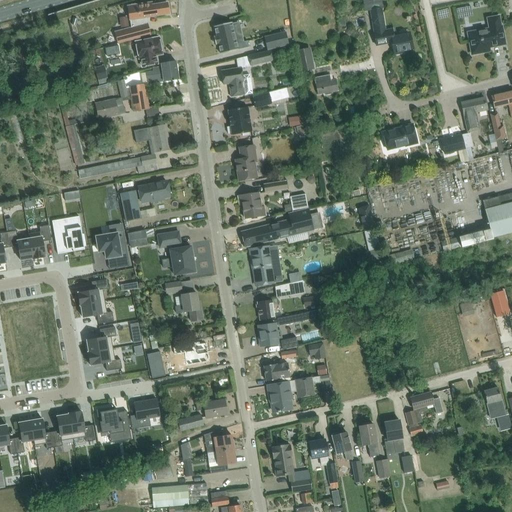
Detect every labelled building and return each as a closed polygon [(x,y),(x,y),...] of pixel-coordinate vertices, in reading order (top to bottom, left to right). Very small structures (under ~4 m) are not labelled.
[(392,43),(394,53),(395,55),(405,53),(405,51),(412,49),(408,31),(396,34),(395,28),(385,30),(382,9),(384,8),(382,0),(362,0),(365,11),(370,10),(376,45),(376,46),(392,43)] [(115,32),(118,43),(150,35),(147,24),(146,18),(169,14),(167,3),(152,5),(152,3),(128,6),(131,28),(115,32)] [(488,28),(468,31),(472,55),(489,51),(489,47),(505,44),(500,15),(486,17),(488,28)] [(217,37),(214,37),(216,44),(219,44),(221,53),(248,47),(247,42),(236,44),(231,23),(214,27),(217,37)] [(285,32),(264,37),(267,49),(288,44),(285,32)] [(135,45),(136,50),(137,51),(139,59),(141,59),(142,67),(158,64),(156,55),(162,54),(159,38),(136,42),(136,43),(135,45)] [(301,71),(313,69),(309,49),(297,51),(301,71)] [(248,56),(236,59),(238,68),(241,68),(251,66),(273,60),(270,51),(248,56)] [(149,84),(179,79),(176,62),(161,64),(161,66),(153,68),(154,72),(147,73),(149,84)] [(108,79),(104,65),(95,68),(100,85),(107,83),(107,79),(108,79)] [(231,69),(221,71),(223,85),(229,84),(231,97),(241,96),(244,95),(253,94),(249,74),(242,76),(241,68),(238,68),(231,69)] [(318,94),(324,93),(326,95),(331,94),(332,92),(338,90),(335,80),(330,81),(329,75),(315,78),(318,94)] [(95,104),(96,110),(98,119),(119,115),(119,114),(125,113),(122,101),(131,99),(129,87),(126,87),(124,79),(117,81),(121,98),(95,104)] [(144,84),(129,87),(131,99),(133,112),(145,110),(147,117),(159,115),(158,108),(148,109),(144,84)] [(277,89),(279,99),(296,94),(294,84),(277,89)] [(511,118),(511,91),(491,96),(494,109),(508,105),(511,119),(511,118)] [(272,103),(269,93),(252,98),(255,108),(272,104),(272,103)] [(58,96),(51,98),(53,104),(59,103),(58,97),(58,96)] [(484,98),(461,103),(464,115),(467,131),(475,130),(471,113),(487,110),(484,98)] [(228,110),(229,119),(230,125),(230,127),(227,127),(228,134),(231,133),(232,135),(241,134),(242,134),(242,136),(249,135),(248,133),(251,133),(248,107),(228,110)] [(501,126),(498,113),(490,115),(495,134),(497,142),(499,152),(503,151),(501,139),(506,138),(503,125),(501,126)] [(303,116),(296,117),(297,126),(305,125),(303,116)] [(383,133),(385,143),(387,149),(405,145),(405,146),(417,143),(413,124),(401,127),(401,129),(383,133)] [(171,149),(168,137),(166,125),(149,128),(134,131),(136,143),(148,141),(151,155),(155,155),(154,153),(161,151),(171,149)] [(470,133),(462,135),(465,149),(468,160),(474,159),(471,147),(473,147),(470,133)] [(495,134),(488,136),(490,143),(497,142),(495,134)] [(462,135),(441,140),(445,154),(458,151),(465,149),(462,135)] [(241,159),(238,160),(236,160),(239,181),(257,178),(255,162),(257,162),(254,145),(239,148),(241,159)] [(158,170),(158,168),(155,155),(145,157),(141,158),(131,160),(130,159),(78,170),(80,178),(137,167),(139,174),(158,170)] [(434,162),(426,164),(428,172),(436,169),(434,162)] [(264,184),(265,192),(288,189),(286,180),(264,184)] [(138,187),(142,203),(170,196),(166,181),(138,187)] [(120,194),(126,221),(141,218),(135,191),(120,194)] [(511,192),(482,201),(490,230),(483,232),(483,231),(459,237),(461,248),(511,234),(511,192)] [(241,196),(245,219),(266,215),(265,206),(261,206),(259,193),(241,196)] [(305,194),(290,197),(292,210),(308,208),(305,194)] [(366,231),(376,228),(370,205),(368,206),(368,205),(359,207),(360,208),(358,208),(364,231),(366,231)] [(251,230),(241,232),(245,247),(255,245),(314,230),(312,222),(309,209),(308,209),(289,214),(290,220),(251,230)] [(65,219),(52,222),(55,237),(56,237),(58,250),(67,249),(67,250),(73,249),(73,251),(84,249),(84,247),(86,247),(84,235),(82,235),(80,224),(66,226),(65,219)] [(40,232),(28,234),(29,237),(29,236),(33,259),(32,259),(45,257),(43,242),(51,241),(48,225),(39,227),(40,232)] [(117,233),(96,237),(97,245),(98,250),(99,252),(105,251),(106,259),(107,258),(114,257),(116,268),(129,266),(123,230),(116,231),(117,233)] [(16,231),(7,233),(10,248),(18,246),(20,261),(32,259),(33,259),(29,236),(29,237),(17,238),(16,231)] [(173,266),(174,275),(195,272),(191,247),(179,248),(178,245),(181,244),(179,232),(158,235),(160,249),(171,247),(171,248),(169,249),(171,258),(162,260),(163,268),(173,266)] [(1,239),(0,239),(0,265),(1,266),(0,264),(6,263),(3,249),(10,248),(7,233),(0,234),(1,239)] [(294,243),(284,246),(288,265),(324,256),(322,247),(309,251),(306,239),(294,242),(294,243)] [(260,248),(250,250),(256,286),(265,284),(274,283),(282,281),(277,246),(268,247),(260,248)] [(379,249),(370,252),(372,262),(382,259),(379,249)] [(385,259),(377,262),(378,266),(382,265),(383,269),(387,267),(385,259)] [(302,275),(320,270),(318,262),(300,267),(302,275)] [(387,269),(378,271),(380,282),(389,280),(387,269)] [(93,291),(78,293),(80,306),(81,306),(80,305),(105,301),(103,289),(108,289),(106,280),(91,282),(93,291)] [(305,293),(303,282),(303,280),(275,287),(277,297),(282,296),(305,293)] [(166,293),(182,291),(180,283),(165,285),(166,293)] [(198,307),(196,293),(181,295),(181,296),(175,297),(176,306),(175,307),(176,312),(189,310),(191,321),(203,319),(201,307),(198,307)] [(303,298),(304,307),(317,305),(315,296),(303,298)] [(105,301),(80,305),(81,306),(83,318),(97,315),(98,324),(114,321),(112,312),(107,313),(105,301)] [(272,301),(258,303),(260,320),(274,318),(272,301)] [(349,304),(343,305),(344,312),(351,310),(349,304)] [(279,325),(323,316),(323,319),(332,317),(330,309),(321,311),(321,310),(278,319),(278,320),(269,322),(269,325),(258,326),(261,346),(278,344),(278,343),(277,338),(281,338),(280,330),(276,331),(275,325),(279,324),(279,325)] [(138,323),(130,325),(133,343),(141,342),(138,323)] [(101,338),(87,341),(89,352),(89,353),(113,349),(111,337),(116,336),(115,327),(100,330),(101,338)] [(341,327),(330,329),(332,338),(342,335),(341,327)] [(155,335),(149,336),(152,349),(158,348),(155,335)] [(298,346),(296,337),(280,341),(283,350),(298,346)] [(201,340),(174,346),(176,354),(185,352),(187,364),(211,361),(208,342),(201,343),(201,340)] [(323,344),(308,346),(310,355),(315,354),(316,359),(325,358),(323,344)] [(89,352),(88,352),(90,365),(105,363),(107,371),(122,369),(120,359),(115,360),(113,349),(89,353),(89,352)] [(287,363),(264,366),(266,381),(289,377),(287,363)] [(325,365),(316,366),(318,376),(319,376),(326,375),(325,365)] [(295,379),(267,384),(269,396),(271,395),(273,412),(278,412),(280,412),(280,411),(291,409),(288,392),(292,392),(297,391),(298,398),(315,395),(313,382),(315,382),(315,383),(320,382),(319,376),(318,376),(312,377),(312,376),(295,379)] [(498,388),(484,391),(486,401),(487,403),(489,412),(495,410),(497,417),(506,415),(505,412),(503,405),(502,405),(501,400),(501,399),(501,397),(498,388)] [(431,392),(411,398),(413,408),(414,410),(434,404),(436,414),(442,412),(438,398),(432,399),(431,392)] [(136,415),(130,416),(132,428),(139,427),(137,420),(149,418),(160,416),(157,399),(134,403),(136,415)] [(204,410),(206,418),(227,415),(225,399),(197,404),(198,411),(204,410)] [(180,404),(168,406),(171,415),(182,413),(180,404)] [(109,408),(96,409),(98,420),(99,427),(100,427),(102,435),(110,434),(113,434),(113,433),(120,432),(121,441),(131,439),(128,420),(119,421),(117,414),(117,415),(114,416),(113,410),(109,411),(109,408)] [(414,411),(406,413),(409,424),(409,427),(411,436),(423,433),(421,424),(418,424),(417,425),(414,411)] [(81,412),(69,414),(73,439),(85,437),(86,442),(95,440),(92,425),(84,427),(81,412)] [(59,431),(51,432),(53,447),(63,446),(62,441),(73,439),(69,414),(57,416),(59,431)] [(174,433),(204,425),(201,415),(171,423),(174,433)] [(495,419),(499,431),(508,428),(507,423),(506,416),(495,419)] [(42,419),(30,421),(34,441),(33,441),(34,445),(46,443),(47,449),(53,447),(51,432),(45,433),(42,419)] [(399,420),(384,422),(388,441),(393,440),(395,453),(404,451),(399,420)] [(21,437),(15,438),(18,453),(24,452),(23,442),(33,441),(34,441),(30,421),(19,423),(21,437)] [(0,424),(0,446),(9,445),(11,455),(18,453),(15,438),(9,439),(6,425),(1,426),(0,424)] [(375,434),(373,424),(359,427),(362,445),(368,444),(370,457),(379,455),(376,443),(375,434)] [(232,435),(223,437),(221,429),(203,435),(207,446),(208,454),(234,449),(232,435)] [(347,432),(332,436),(336,453),(345,451),(347,460),(353,459),(351,450),(349,442),(347,432)] [(325,440),(309,442),(311,452),(312,458),(320,457),(321,463),(321,466),(326,465),(327,468),(329,483),(330,483),(337,482),(334,463),(329,463),(329,461),(326,449),(325,440)] [(276,477),(294,474),(291,456),(292,456),(290,445),(289,445),(289,444),(272,447),(272,448),(271,448),(273,459),(274,459),(276,468),(275,468),(276,477)] [(236,463),(234,449),(208,454),(209,459),(210,466),(211,473),(228,471),(227,464),(236,463)] [(182,453),(183,461),(193,458),(190,450),(182,453)] [(147,453),(138,454),(139,461),(149,459),(147,453)] [(158,461),(149,463),(151,471),(154,470),(157,480),(163,479),(163,480),(173,478),(168,455),(157,458),(158,461)] [(404,473),(414,471),(411,455),(401,457),(404,473)] [(387,460),(376,462),(379,478),(389,476),(387,460)] [(360,461),(351,462),(355,482),(356,482),(362,481),(360,461)] [(100,471),(88,473),(89,480),(101,478),(100,471)] [(310,478),(290,481),(292,493),(312,490),(310,478)] [(435,483),(437,490),(449,488),(448,480),(435,483)] [(69,482),(61,484),(63,495),(70,492),(69,482)] [(206,483),(152,488),(153,501),(154,508),(190,504),(208,503),(206,483)] [(212,506),(228,504),(226,491),(210,493),(212,506)] [(301,494),(303,504),(314,502),(312,492),(301,494)]
